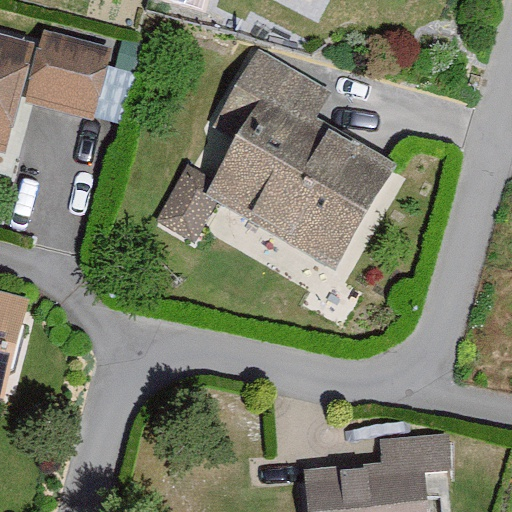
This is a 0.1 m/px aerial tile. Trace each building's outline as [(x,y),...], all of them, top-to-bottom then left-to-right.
[(0,131),(6,102),(20,40),(0,34),(0,131)] [(81,119),(95,56),(20,40),(6,102),(52,112),(81,119)] [(322,281),(389,175),(315,129),(334,100),(253,50),(215,111),(238,125),(191,199),(322,281)] [(0,374),(15,318),(0,313),(0,374)] [(300,490),(302,511),(412,511),(411,496),(455,492),(451,446),(369,453),(372,483),(300,490)]
